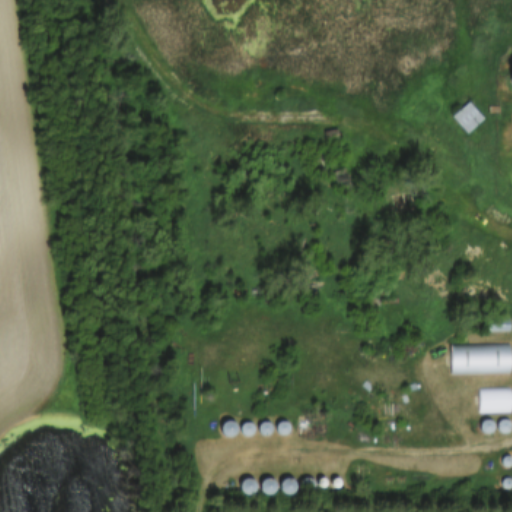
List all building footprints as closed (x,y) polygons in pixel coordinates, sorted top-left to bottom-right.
[(511,86),(511,68),(494,71),(495,89),(511,86)] [(448,116),(463,134),(483,119),(468,100),(448,116)] [(508,319),(483,319),(483,332),(508,332),(508,319)] [(509,373),(509,344),(445,344),(445,373),(509,373)] [(510,388),(475,388),(475,412),(510,412),(510,388)] [(487,420),(477,423),(481,434),(491,430),(487,420)] [(499,432),(505,431),(503,420),(497,421),(499,432)]
